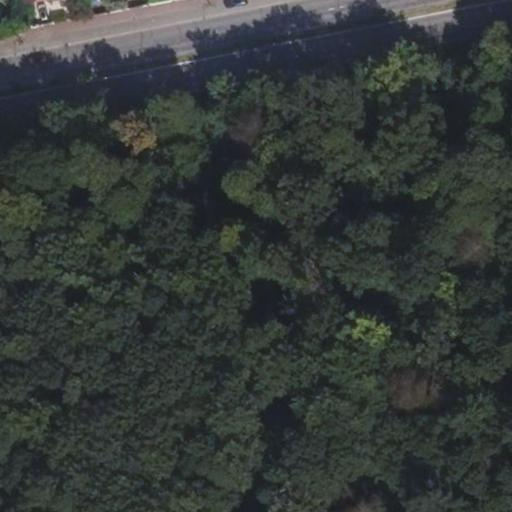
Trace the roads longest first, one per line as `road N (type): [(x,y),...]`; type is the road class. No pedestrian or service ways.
road 1 (primary): [(0,119),(511,16)]
road 2 (primary): [(383,0),(0,73)]
